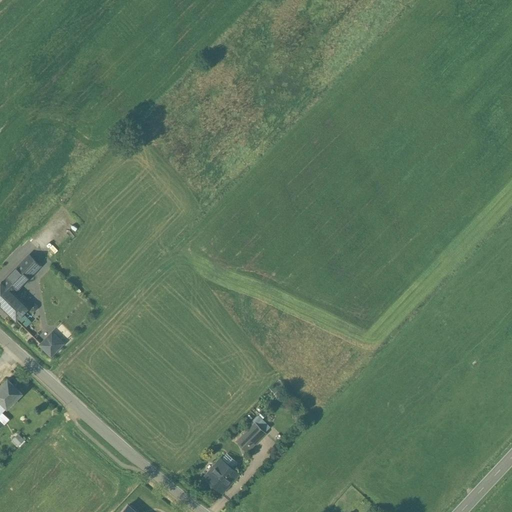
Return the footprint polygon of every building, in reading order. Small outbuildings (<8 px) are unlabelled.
[(28,256),(13,271),(25,282),(39,267),(39,265),(30,256),(28,256)] [(2,282),(14,293),(25,282),(13,271),(2,282)] [(0,284),(0,305),(15,321),(28,307),(14,293),(2,282),(0,284)] [(52,333),(40,345),(51,356),(63,344),(52,333)] [(8,379),(0,386),(0,401),(6,407),(7,408),(22,393),(8,379)] [(256,424),(237,441),(247,451),(265,433),(256,424)] [(20,433),(13,440),(20,446),(26,440),(20,433)] [(239,474),(220,459),(204,478),(222,493),(239,474)]
